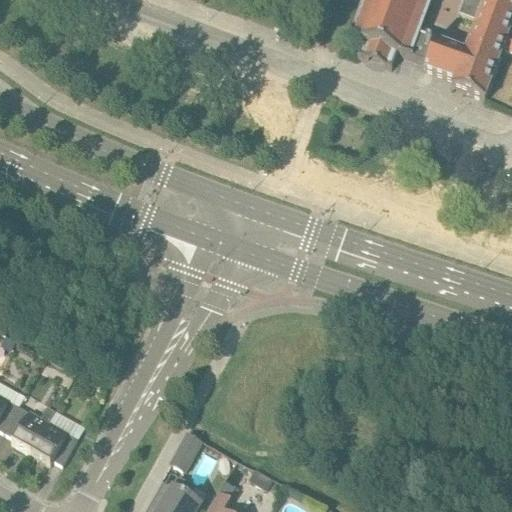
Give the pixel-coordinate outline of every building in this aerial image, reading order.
[(438,0),(365,0),(351,37),(347,36),(346,39),(363,45),(357,61),(364,64),(368,63),(373,49),(387,54),(382,68),(384,71),(391,73),(397,58),(424,68),(434,43),(424,39),(438,0)] [(511,0),(485,0),(465,54),(434,43),(424,68),(422,73),(465,89),(462,96),(484,104),(503,55),(511,58),(511,37),(510,36),(511,29),(511,0)] [(0,400),(0,435),(4,438),(19,411),(0,400)] [(19,411),(4,438),(14,443),(11,448),(31,459),(48,428),(55,416),(47,412),(41,424),(19,411)] [(48,428),(31,459),(50,470),(53,465),(63,471),(78,444),(48,428)] [(187,443),(170,473),(185,481),(202,451),(187,443)] [(255,479),(250,489),(266,498),(272,488),(272,487),(256,478),(255,479)] [(198,511),(200,509),(186,500),(191,492),(178,484),(160,511),(198,511)] [(225,511),(230,505),(218,497),(208,511),(225,511)]
